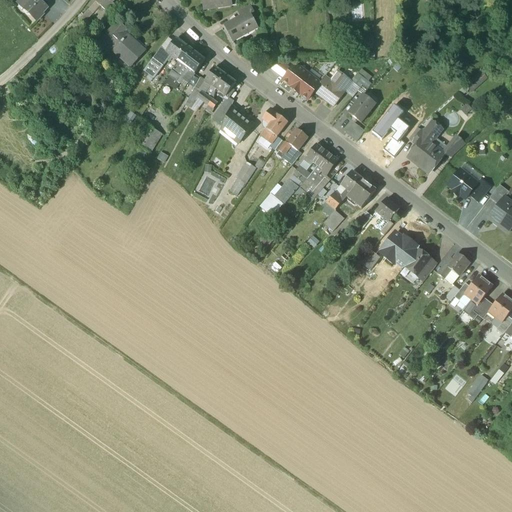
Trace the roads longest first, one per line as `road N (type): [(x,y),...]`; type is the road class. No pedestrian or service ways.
road 1 (residential): [(511,276),(186,27),(164,0)]
road 2 (track): [(0,269),(335,511)]
road 3 (track): [(88,0),(0,88)]
